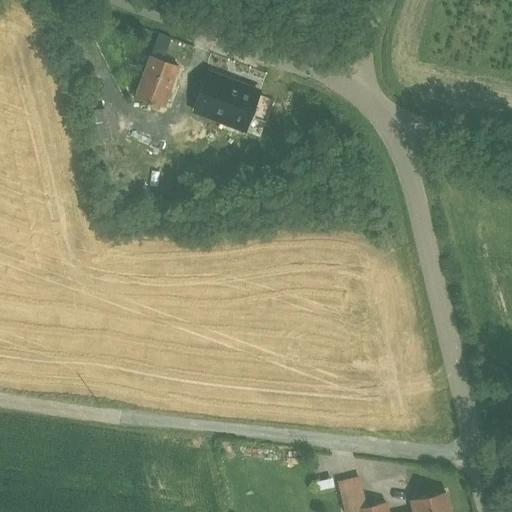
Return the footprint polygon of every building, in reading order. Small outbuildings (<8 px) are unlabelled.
[(178,65),(151,55),(136,95),(162,105),(178,65)] [(185,122),(176,146),(197,154),(202,140),(213,111),(235,120),(248,87),(204,71),(185,122)] [(185,122),(173,118),(152,114),(157,138),(176,146),(185,122)] [(214,145),(202,140),(197,154),(194,160),(187,157),(180,175),(199,183),(214,145)] [(415,511),(387,511),(385,501),(357,507),(358,511),(450,511),(445,491),(412,499),(415,511)]
